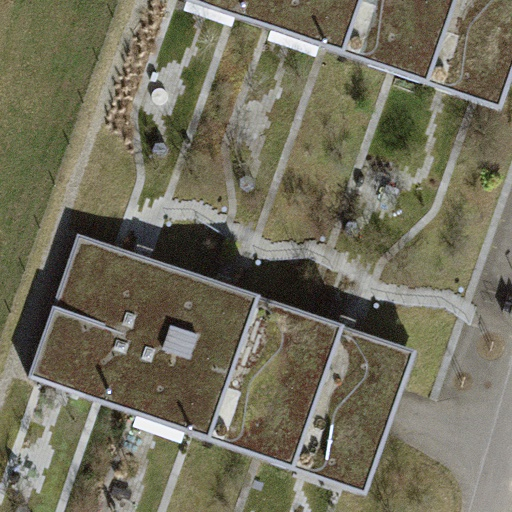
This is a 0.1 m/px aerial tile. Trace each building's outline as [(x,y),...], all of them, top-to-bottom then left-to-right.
[(211,0),(307,33),(318,0),(211,0)] [(318,0),(307,33),(410,69),(434,0),(318,0)] [(511,0),(434,0),(410,69),(505,102),(511,80),(511,0)] [(143,258),(85,238),(37,375),(175,423),(223,285),(217,283),(143,258)] [(326,321),(223,285),(175,423),(278,458),(326,321)] [(347,328),(326,321),(278,458),(373,491),(420,353),(347,328)]
